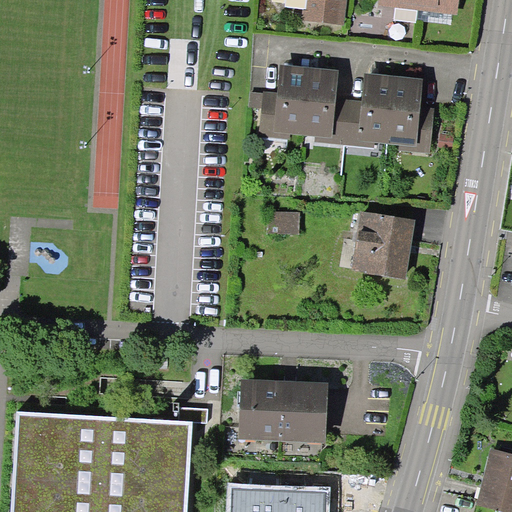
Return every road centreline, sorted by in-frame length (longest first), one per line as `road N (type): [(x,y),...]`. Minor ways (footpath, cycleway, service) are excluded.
road 1 (tertiary): [(510,0),(458,302)]
road 2 (tertiary): [(458,302),(405,511)]
